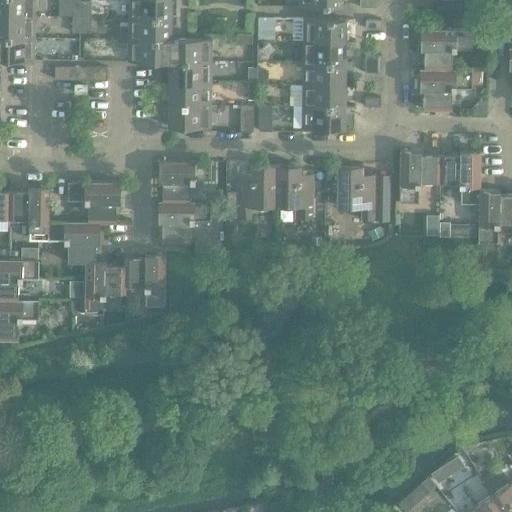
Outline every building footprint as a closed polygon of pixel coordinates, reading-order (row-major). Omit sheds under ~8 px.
[(0,0),(0,16),(34,16),(34,0),(0,0)] [(72,0),(73,16),(82,16),(82,0),(80,0),(77,0),(72,0)] [(82,0),(82,16),(91,16),(91,0),(84,0),(82,0)] [(165,0),(129,0),(129,18),(165,18),(165,0)] [(463,14),(462,0),(436,0),(437,14),(463,14)] [(511,9),(499,9),(498,21),(511,21),(511,9)] [(0,16),(0,37),(34,37),(34,16),(0,16)] [(72,32),(81,32),(82,16),(73,16),(72,32)] [(91,16),(82,16),(81,32),(84,32),(90,32),(91,16)] [(165,18),(129,18),(129,38),(165,39),(165,18)] [(258,18),(257,37),(257,39),(275,39),(275,18),(274,18),(258,18)] [(303,41),(345,41),(345,19),(303,18),(303,41)] [(365,28),(366,28),(380,28),(381,20),(365,19),(365,28)] [(423,67),(452,68),(452,46),(472,47),(472,28),(420,27),(420,48),(424,48),(423,67)] [(236,42),(253,42),(253,33),(237,33),(236,42)] [(0,37),(0,59),(33,60),(33,59),(34,37),(0,37)] [(165,39),(129,38),(128,61),(164,62),(165,39)] [(174,61),(210,61),(211,40),(174,39),(174,61)] [(303,62),(344,63),(345,41),(303,41),(303,62)] [(364,63),(380,64),(380,55),(366,54),(364,54),(364,63)] [(168,83),(210,83),(210,61),(174,61),(174,71),(168,71),(168,83)] [(344,63),(303,62),(302,84),(344,84),(344,63)] [(364,72),(366,72),(380,73),(380,64),(364,63),(364,72)] [(55,67),(55,79),(81,79),(81,67),(55,67)] [(107,67),(81,67),(81,79),(89,79),(107,79),(107,67)] [(257,83),(257,67),(254,67),(248,67),(248,82),(257,83)] [(452,68),(423,67),(420,67),(419,89),(423,89),(423,108),(451,109),(451,86),(471,87),(471,68),(452,68)] [(268,70),(257,69),(257,83),(267,83),(268,70)] [(473,70),(472,84),(482,84),(482,70),(473,70)] [(257,98),(257,83),(248,82),(248,98),(257,98)] [(168,104),(210,105),(210,83),(168,83),(168,104)] [(74,93),(86,93),(86,84),(74,84),(74,93)] [(302,106),(344,106),(344,84),(302,84),(302,106)] [(380,97),(363,97),(363,106),(380,106),(380,97)] [(210,105),(168,104),(168,127),(210,128),(210,105)] [(241,105),(241,131),(254,131),(255,106),(241,105)] [(260,106),(260,131),(272,131),(272,106),(260,106)] [(344,106),(302,106),(302,128),(343,129),(344,106)] [(439,183),(439,153),(420,153),(420,149),(400,149),(399,202),(418,202),(418,182),(439,183)] [(439,153),(439,183),(460,183),(460,203),(479,203),(479,189),(480,150),(459,150),(459,153),(439,153)] [(163,182),(163,200),(191,201),(191,181),(210,181),(210,161),(159,161),(158,182),(163,182)] [(275,206),(276,165),(251,165),(251,191),(237,191),(237,217),(251,217),(251,205),(275,206)] [(276,165),(275,206),(299,206),(299,218),(313,218),(313,192),(301,192),(302,166),(276,165)] [(375,193),(376,174),(363,173),(363,166),(338,166),(338,207),(362,207),(362,220),(375,220),(375,207),(375,193)] [(86,222),(100,222),(116,222),(116,202),(120,202),(120,181),(67,180),(67,199),(86,199),(86,220),(86,222)] [(8,190),(7,219),(29,219),(29,238),(47,239),(48,220),(48,187),(27,187),(27,190),(8,190)] [(479,203),(478,241),(496,242),(496,222),(511,222),(511,193),(500,194),(500,190),(479,189),(479,203)] [(375,193),(375,207),(389,207),(389,193),(375,193)] [(162,221),(162,241),(190,242),(190,220),(210,220),(210,201),(191,201),(163,200),(158,200),(158,221),(162,221)] [(66,261),(84,261),(95,261),(95,242),(100,242),(100,222),(86,222),(86,220),(48,220),(47,239),(66,239),(66,261)] [(474,224),(462,224),(462,237),(474,237),(474,224)] [(381,226),(369,232),(373,240),(385,234),(381,226)] [(124,265),(124,285),(145,285),(145,305),(165,305),(165,254),(144,253),(144,258),(124,258),(124,265)] [(0,298),(16,299),(17,278),(37,278),(37,259),(8,259),(0,258),(0,298)] [(84,261),(83,301),(72,300),(72,311),(102,312),(102,293),(124,293),(124,285),(124,265),(106,265),(106,261),(95,261),(84,261)] [(0,339),(16,339),(16,318),(37,318),(37,299),(16,299),(0,298),(0,339)] [(444,464),(431,473),(438,483),(451,474),(444,464)] [(427,477),(416,487),(424,496),(435,487),(427,477)] [(492,495),(504,511),(511,511),(511,481),(511,482),(492,495)] [(467,511),(504,511),(492,495),(473,508),(467,511)]
